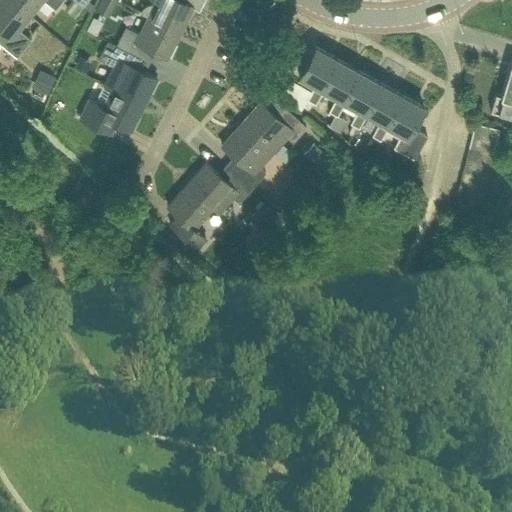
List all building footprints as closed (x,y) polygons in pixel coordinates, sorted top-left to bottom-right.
[(17,30),(29,16),(9,0),(0,0),(0,45),(15,58),(30,41),(17,30)] [(9,0),(29,16),(41,1),(53,11),(62,0),(9,0)] [(73,18),(81,8),(71,0),(63,10),(73,18)] [(114,1),(112,0),(100,0),(96,10),(107,15),(114,1)] [(153,0),(151,5),(147,5),(144,7),(141,9),(140,12),(139,12),(139,13),(145,16),(179,33),(192,7),(179,0),(153,0)] [(123,28),(114,46),(148,63),(153,52),(166,58),(179,33),(145,16),(136,34),(123,28)] [(102,85),(109,88),(142,105),(155,79),(143,73),(148,63),(114,46),(105,42),(97,59),(111,67),(102,85)] [(319,89),(335,60),(313,48),(312,47),(296,76),(314,85),(305,100),(314,105),(322,90),(319,89)] [(335,117),(344,102),(341,101),(356,72),(335,60),(319,89),(322,90),(335,98),(327,113),(335,117)] [(489,109),(511,115),(511,60),(509,60),(499,93),(494,91),(489,109)] [(362,113),(378,84),(356,72),(341,101),(344,102),(357,110),(349,125),(357,130),(365,115),(362,113)] [(287,93),(299,99),(306,84),(293,78),(287,93)] [(379,142),(387,127),(384,125),(400,96),(378,84),(362,113),(365,115),(379,122),(371,137),(379,142)] [(142,105),(109,88),(100,106),(87,100),(78,118),(109,133),(114,124),(129,131),(142,105)] [(384,125),(387,127),(401,135),(393,149),(413,160),(425,137),(410,129),(422,109),(400,96),(384,125)] [(238,123),(272,153),(286,138),(290,142),(304,127),(283,108),(275,116),(258,101),(238,123)] [(470,134),(494,140),(497,128),(474,122),(470,134)] [(272,153),(238,123),(220,144),(233,156),(225,164),(250,187),(263,173),(258,168),(272,153)] [(494,140),(470,134),(467,147),(491,153),(494,140)] [(491,153),(467,147),(464,159),(488,164),(491,153)] [(464,159),(461,170),(485,176),(488,164),(464,159)] [(212,207),(211,209),(218,215),(232,199),(236,203),(250,187),(225,164),(217,173),(204,162),(185,182),(212,207)] [(485,176),(461,170),(458,182),(482,188),(485,176)] [(212,207),(185,182),(165,204),(176,214),(167,223),(195,248),(203,239),(193,229),(211,209),(212,207)] [(456,192),(480,198),(482,188),(458,182),(456,192)] [(480,198),(456,192),(453,203),(477,209),(480,198)] [(261,204),(251,216),(260,224),(270,212),(261,204)]
